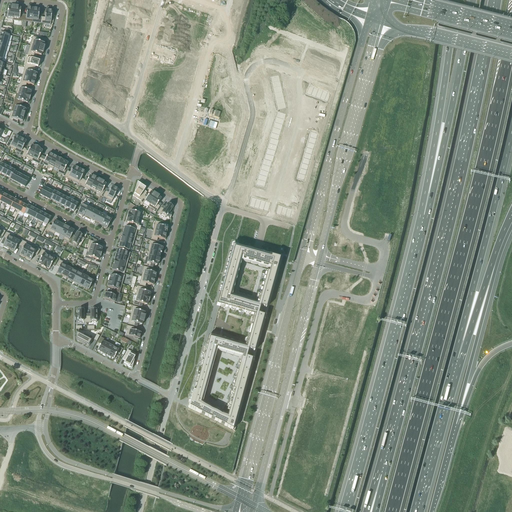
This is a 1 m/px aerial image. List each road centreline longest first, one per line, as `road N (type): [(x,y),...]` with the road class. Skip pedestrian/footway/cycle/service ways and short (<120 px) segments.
road 1 (motorway): [(392,511),(511,34)]
road 2 (motorway): [(495,0),(383,464)]
road 3 (motorway): [(424,215),(345,511)]
road 4 (residential): [(222,207),(295,229),(338,87),(262,62)]
road 5 (primary): [(303,257),(236,511)]
road 6 (primary): [(252,511),(318,264)]
road 7 (primary): [(368,16),(303,257)]
road 8 (primary): [(320,256),(381,21)]
road 9 (residential): [(136,378),(180,206),(131,170)]
road 10 (motorway): [(457,359),(511,129)]
road 11 (motorway): [(472,0),(424,215)]
road 12 (motorway): [(454,0),(424,215)]
road 13 (unclassified): [(234,511),(72,462),(49,446),(45,428)]
road 14 (residential): [(196,0),(222,9),(231,36),(229,44),(211,38),(174,165)]
road 15 (unclassified): [(37,428),(56,462),(207,511)]
road 16 (unclassified): [(170,396),(222,207)]
road 17 (unclassified): [(295,400),(323,295),(367,301),(377,278)]
road 18 (residential): [(22,0),(62,12),(27,133)]
road 19 (motorway): [(453,424),(491,265)]
road 20 (residential): [(222,207),(252,114),(247,73),(262,62)]
road 21 (motorway): [(416,511),(457,359)]
road 22 (residential): [(101,0),(78,89),(124,128)]
road 23 (unclassified): [(379,269),(383,245),(342,227),(365,152)]
road 24 (primary): [(381,21),(511,56)]
road 25 (residential): [(124,128),(163,0)]
road 26 (residential): [(0,183),(111,242)]
road 27 (unclassified): [(139,511),(170,396)]
